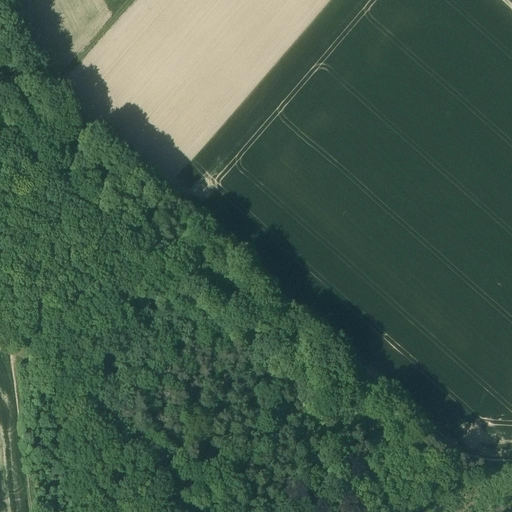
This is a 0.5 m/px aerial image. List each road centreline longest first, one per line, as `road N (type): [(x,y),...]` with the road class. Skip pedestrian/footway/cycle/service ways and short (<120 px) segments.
road 1 (track): [(511,464),(469,462),(46,86),(1,0)]
road 2 (track): [(11,342),(192,511)]
road 3 (track): [(11,342),(32,511)]
